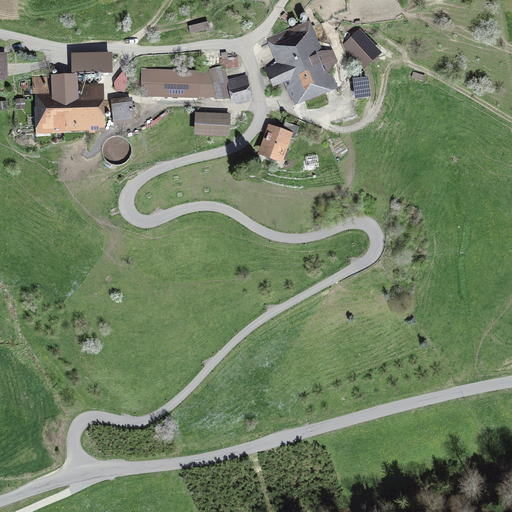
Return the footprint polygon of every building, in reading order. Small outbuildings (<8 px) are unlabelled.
[(270,39),(272,44),(277,42),(286,64),(279,67),(269,71),(275,85),(285,81),(292,78),(300,98),(337,83),(332,71),(338,62),(333,52),(324,53),(312,22),(270,39)] [(206,25),(189,29),(191,36),(208,32),(206,25)] [(347,46),(366,67),(380,56),(361,34),(347,46)] [(74,65),(75,74),(75,75),(88,73),(111,73),(111,58),(87,58),(87,65),(74,65)] [(248,96),(243,77),(226,82),(223,67),(209,71),(216,99),(235,94),(236,99),(248,96)] [(140,95),(198,97),(199,72),(142,70),(140,95)] [(75,77),(75,75),(75,74),(54,75),(54,77),(34,77),(34,87),(42,87),(42,96),(43,126),(101,126),(100,92),(76,92),(76,87),(76,76),(75,77)] [(358,99),(369,98),(367,79),(356,80),(358,99)] [(135,117),(133,104),(113,106),(114,120),(117,119),(135,117)] [(227,134),(228,117),(198,115),(197,133),(227,134)] [(272,130),(264,152),(282,158),(286,148),(289,137),(295,139),(300,127),(287,123),(283,134),(272,130)]
